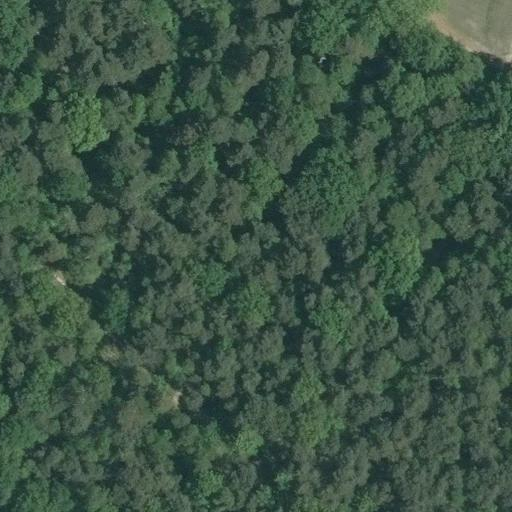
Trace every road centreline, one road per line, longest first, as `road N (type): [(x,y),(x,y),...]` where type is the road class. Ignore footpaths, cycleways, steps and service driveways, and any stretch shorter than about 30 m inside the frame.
road 1 (track): [(0,138),(502,108)]
road 2 (track): [(502,108),(447,241),(260,477)]
road 3 (track): [(260,477),(107,327),(0,242)]
